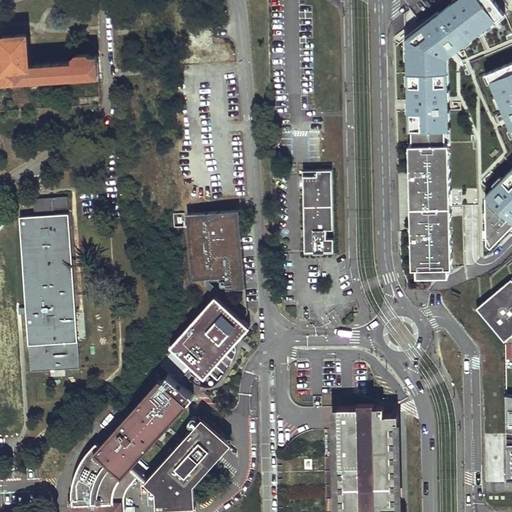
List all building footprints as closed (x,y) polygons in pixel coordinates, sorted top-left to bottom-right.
[(142,0),(143,11),(130,12),(131,18),(132,35),(132,41),(163,40),(161,10),(159,10),(159,6),(161,5),(161,1),(159,2),(158,0),(142,0)] [(410,138),(449,138),(448,52),(508,8),(502,0),(448,0),(408,30),(410,138)] [(0,85),(52,82),(99,78),(99,72),(97,53),(90,53),(90,54),(90,58),(74,60),(28,63),(26,32),(2,34),(3,60),(0,59),(0,85)] [(77,51),(73,55),(74,60),(90,58),(90,54),(90,53),(87,51),(77,51)] [(488,185),(489,236),(493,239),(511,220),(511,55),(490,64),(500,90),(508,111),(511,120),(511,161),(500,174),(488,185)] [(449,138),(410,138),(413,266),(452,265),(449,138)] [(304,239),(305,251),(334,250),(334,238),(326,238),(326,229),(334,228),(333,168),(324,169),(317,169),(317,174),(307,175),(307,188),(304,188),(304,229),(310,229),(310,238),(304,239)] [(67,194),(33,197),(33,204),(53,202),(53,207),(68,206),(67,194)] [(26,305),(26,311),(30,369),(79,366),(68,211),(54,212),(53,207),(53,202),(33,204),(34,213),(19,214),(26,305)] [(238,202),(186,207),(192,271),(222,268),(223,281),(245,279),(238,202)] [(505,340),(511,334),(511,278),(478,307),(505,340)] [(178,335),(170,345),(163,353),(166,356),(169,358),(176,350),(187,359),(191,363),(195,366),(203,374),(214,362),(224,371),(233,353),(235,350),(235,347),(235,343),(234,340),(249,323),(215,292),(178,335)] [(0,314),(0,433),(2,433),(6,429),(6,424),(13,423),(12,395),(8,396),(3,320),(1,321),(0,314)] [(73,503),(68,503),(68,511),(121,511),(121,499),(121,495),(121,490),(124,485),(135,472),(129,466),(132,463),(152,440),(187,400),(187,399),(191,394),(193,392),(181,382),(187,376),(184,372),(187,368),(183,364),(187,359),(176,350),(169,358),(166,356),(160,364),(168,371),(166,373),(162,378),(160,376),(99,444),(97,442),(89,451),(83,458),(79,466),(77,474),(75,481),(73,490),(72,498),(73,503)] [(191,363),(187,359),(183,364),(187,368),(184,372),(187,376),(195,366),(191,363)] [(386,511),(387,505),(401,505),(399,411),(385,412),(385,404),(378,404),(338,405),(339,427),(336,427),(338,499),(341,499),(340,511),(386,511)] [(203,416),(198,421),(214,435),(219,429),(203,416)] [(209,468),(233,441),(219,429),(214,435),(198,421),(180,442),(209,468)] [(209,468),(180,442),(149,478),(145,481),(145,482),(156,491),(157,508),(174,507),(195,506),(195,484),(209,468)] [(149,478),(132,463),(129,466),(135,472),(145,481),(149,478)]
